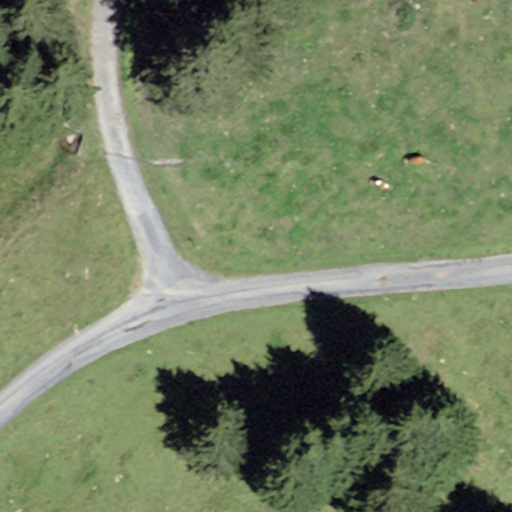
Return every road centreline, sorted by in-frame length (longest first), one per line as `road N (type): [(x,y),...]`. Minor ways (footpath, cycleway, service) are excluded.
road 1 (unclassified): [(511,269),(374,279),(186,312),(25,400),(0,426)]
road 2 (track): [(112,0),(107,18),(125,138),(186,312)]
